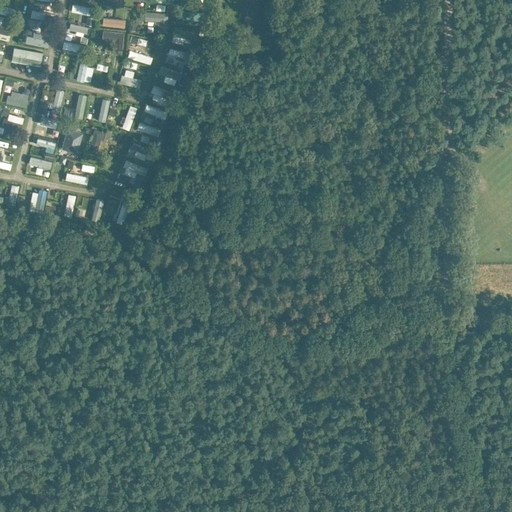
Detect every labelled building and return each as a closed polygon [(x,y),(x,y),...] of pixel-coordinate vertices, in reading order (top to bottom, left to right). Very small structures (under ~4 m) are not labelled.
[(83,0),(77,0),(76,7),(98,10),(99,2),(83,0)] [(261,18),(265,0),(254,0),(250,16),(261,18)] [(0,7),(8,9),(9,3),(0,1),(0,7)] [(37,5),(35,11),(49,15),(51,9),(37,5)] [(167,31),(168,12),(145,10),(145,19),(155,20),(158,24),(158,30),(167,31)] [(38,23),(40,14),(34,13),(31,22),(38,23)] [(42,14),(40,19),(48,22),(50,17),(42,14)] [(0,26),(13,30),(15,22),(0,18),(0,26)] [(53,30),(31,29),(31,36),(53,37),(53,30)] [(122,50),(124,31),(103,29),(102,38),(112,39),(114,41),(113,49),(122,50)] [(189,39),(190,33),(178,30),(177,37),(189,39)] [(11,61),(40,66),(43,52),(14,47),(11,61)] [(143,47),(140,54),(156,59),(158,52),(143,47)] [(2,48),(0,55),(6,57),(8,49),(2,48)] [(170,58),(178,60),(179,53),(172,51),(170,58)] [(92,74),(99,75),(102,62),(95,60),(92,74)] [(130,63),(129,69),(140,71),(142,65),(130,63)] [(143,82),(145,76),(130,73),(129,79),(143,82)] [(159,88),(157,94),(173,99),(177,87),(158,81),(156,87),(159,88)] [(11,90),(11,99),(25,99),(25,90),(11,90)] [(152,98),(148,105),(170,115),(173,107),(152,98)] [(135,99),(126,122),(134,125),(142,102),(135,99)] [(27,117),(28,111),(13,107),(12,113),(27,117)] [(156,118),(159,111),(152,109),(149,115),(156,118)] [(47,120),(64,123),(66,116),(48,113),(47,120)] [(144,116),(142,124),(163,131),(165,123),(144,116)] [(7,128),(9,121),(3,119),(1,126),(7,128)] [(66,142),(81,146),(86,127),(71,123),(66,142)] [(58,144),(60,138),(40,132),(38,139),(58,144)] [(130,149),(150,156),(155,143),(135,136),(130,149)] [(139,172),(141,167),(148,169),(151,162),(143,160),(144,158),(130,153),(127,161),(130,162),(127,168),(139,172)] [(14,164),(15,157),(3,155),(2,162),(14,164)] [(15,178),(14,186),(20,187),(22,179),(15,178)] [(47,199),(50,186),(36,183),(33,196),(47,199)] [(100,194),(95,212),(102,214),(107,196),(100,194)] [(126,194),(119,215),(126,218),(133,196),(126,194)]
